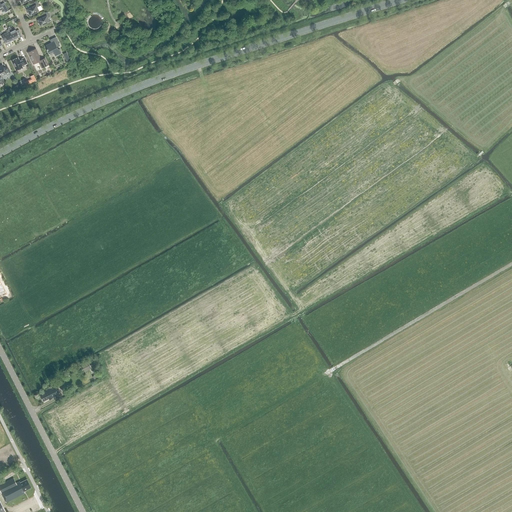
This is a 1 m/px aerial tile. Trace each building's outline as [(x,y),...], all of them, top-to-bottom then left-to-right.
[(29,16),(38,11),(37,7),(39,6),(37,1),(30,4),(31,7),(26,10),(29,16)] [(40,26),(49,22),(47,18),(50,17),(48,12),(41,15),(42,18),(37,20),(40,26)] [(15,29),(12,30),(10,27),(8,28),(8,29),(13,40),(17,39),(16,38),(21,35),(18,30),(16,31),(15,29)] [(10,42),(13,40),(8,29),(6,30),(7,33),(1,36),(5,43),(9,41),(10,42)] [(58,50),(57,48),(57,47),(60,46),(59,44),(55,37),(49,40),(51,44),(45,47),(47,49),(46,49),(47,50),(46,50),(48,55),(53,52),(55,56),(61,53),(60,51),(59,49),(58,50)] [(41,68),(48,65),(44,58),(40,60),(37,53),(38,53),(36,49),(35,50),(35,49),(27,53),(33,64),(38,62),(41,68)] [(22,66),(27,64),(24,58),(21,59),(21,60),(19,61),(17,58),(11,61),(16,71),(22,68),(22,66)] [(0,66),(0,74),(1,76),(6,74),(7,75),(10,73),(7,68),(7,66),(3,68),(2,65),(0,66)] [(79,366),(83,373),(91,368),(88,361),(79,366)] [(54,398),(59,395),(54,387),(44,392),(45,394),(40,397),(43,401),(48,399),(49,400),(52,398),(52,397),(53,397),(54,398)] [(24,492),(31,488),(27,480),(20,483),(20,482),(16,484),(13,479),(0,485),(0,491),(6,503),(25,494),(24,492)]
